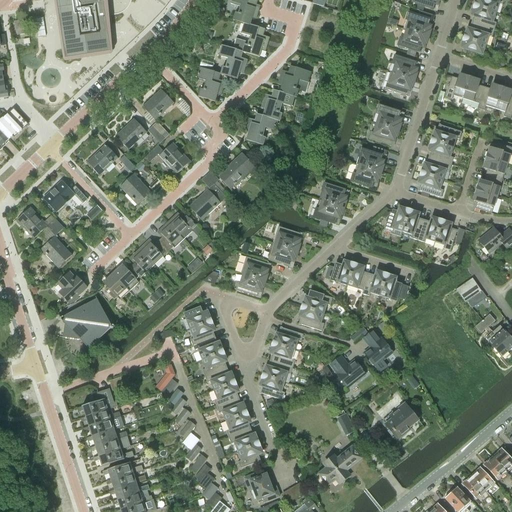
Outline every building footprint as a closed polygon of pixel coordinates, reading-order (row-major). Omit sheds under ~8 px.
[(102,0),(55,0),(64,60),(111,53),(102,0)] [(254,0),(231,0),(230,4),(240,7),(237,14),(235,13),(232,21),(243,24),(250,25),(254,12),(251,11),(254,0)] [(418,5),(416,10),(422,12),(424,7),(434,10),(436,4),(437,4),(438,1),(439,2),(439,0),(412,0),(412,3),(418,5)] [(475,0),(473,6),(495,13),(498,4),(502,5),(503,0),(475,0)] [(471,23),(494,30),(496,23),(493,22),(495,13),(473,6),(471,12),(473,13),(472,17),(473,17),(471,23)] [(403,29),(428,37),(430,30),(429,29),(430,26),(429,26),(431,20),(432,15),(422,12),(416,10),(419,11),(417,16),(408,13),(403,29)] [(26,20),(14,22),(16,35),(28,34),(26,20)] [(463,38),(485,45),(488,36),(491,37),(494,30),(471,23),(470,29),(468,28),(467,32),(465,31),(463,38)] [(232,47),(242,50),(242,52),(242,53),(259,58),(263,44),(261,43),(265,30),(250,25),(243,24),(240,34),(249,37),(247,44),(245,43),(235,40),(232,47)] [(408,49),(406,54),(414,57),(416,52),(420,53),(422,47),(423,47),(424,44),(425,45),(428,37),(403,29),(403,30),(407,31),(404,40),(400,39),(398,46),(408,49)] [(205,31),(203,39),(211,41),(213,34),(205,31)] [(485,45),(463,38),(461,45),(463,46),(462,49),(463,50),(461,56),(483,63),(486,55),(482,54),(485,45)] [(239,65),(242,53),(242,52),(221,45),(218,56),(227,59),(225,68),(222,67),(220,74),(220,75),(237,80),(241,66),(239,65)] [(390,72),(390,73),(414,80),(416,73),(415,72),(416,70),(415,69),(417,63),(413,62),(414,57),(406,54),(405,59),(395,56),(392,63),(396,64),(393,73),(390,72)] [(203,60),(202,65),(208,65),(208,69),(213,69),(214,61),(203,60)] [(283,79),(279,93),(294,97),(296,98),(298,90),(296,89),(298,80),(308,83),(311,73),(290,67),(286,79),(283,79)] [(216,87),(220,75),(220,74),(199,68),(196,78),(205,80),(202,90),(200,89),(197,97),(215,102),(219,88),(216,87)] [(414,80),(390,73),(384,89),(406,96),(408,90),(409,90),(410,88),(411,88),(414,80)] [(463,99),(469,77),(463,75),(463,76),(459,75),(458,79),(451,77),(445,98),(452,100),(453,96),(463,99)] [(469,77),(463,99),(473,102),(479,104),(477,108),(477,109),(484,87),(478,85),(479,82),(475,80),(475,79),(469,77)] [(484,87),(477,109),(484,111),(486,106),(495,109),(502,87),(496,86),(496,87),(491,85),(490,89),(484,87)] [(502,87),(495,109),(504,112),(503,117),(509,119),(511,111),(511,95),(510,95),(511,92),(507,90),(508,89),(502,87)] [(174,104),(160,90),(142,107),(155,121),(174,104)] [(262,117),(278,121),(279,122),(282,114),(279,113),(282,104),(291,107),(294,97),(279,93),(273,91),(269,103),(266,103),(262,117)] [(442,103),(445,93),(440,91),(437,102),(442,103)] [(377,124),(398,131),(400,123),(399,123),(400,120),(399,119),(401,113),(379,106),(377,114),(380,115),(377,124)] [(0,120),(0,131),(8,140),(16,133),(17,134),(27,125),(13,109),(7,115),(3,119),(2,118),(0,120)] [(275,131),(278,121),(262,117),(256,115),(252,127),(250,127),(245,141),(263,146),(265,138),(262,137),(265,128),(275,131)] [(147,133),(133,119),(115,137),(128,151),(147,133)] [(157,122),(152,127),(164,140),(169,135),(157,122)] [(398,131),(377,124),(374,133),(371,132),(368,139),(390,146),(392,140),(393,141),(394,138),(395,138),(398,131)] [(431,141),(452,148),(455,139),(459,140),(461,132),(439,125),(437,132),(436,131),(435,135),(433,134),(431,141)] [(148,131),(156,140),(160,144),(164,140),(152,127),(151,128),(148,131)] [(8,140),(0,131),(0,146),(2,148),(1,147),(8,140)] [(452,148),(431,141),(429,148),(430,148),(429,152),(430,152),(429,158),(451,165),(453,158),(450,157),(452,148)] [(163,152),(157,146),(154,150),(145,158),(149,163),(158,155),(176,175),(190,162),(173,143),(163,152)] [(487,153),(486,158),(507,165),(510,155),(511,156),(511,148),(495,143),(493,150),(490,149),(489,153),(487,153)] [(105,145),(104,145),(86,162),(99,176),(118,159),(105,145)] [(356,165),(381,172),(383,165),(382,164),(383,162),(382,161),(385,150),(373,146),(371,151),(362,148),(356,165)] [(242,154),(217,176),(230,191),(249,173),(252,176),(258,171),(242,154)] [(135,168),(124,156),(119,161),(130,172),(135,168)] [(420,173),(442,180),(445,171),(448,172),(451,165),(429,158),(427,164),(426,164),(424,167),(422,167),(420,173)] [(485,176),(501,181),(503,175),(504,175),(507,165),(486,158),(484,164),(485,165),(484,169),(487,170),(485,176)] [(413,179),(418,180),(422,165),(418,164),(413,179)] [(381,172),(356,165),(351,181),(373,188),(375,182),(376,182),(377,180),(378,180),(381,172)] [(205,176),(214,186),(214,185),(219,181),(210,172),(205,176)] [(442,180),(420,173),(418,180),(420,181),(419,184),(420,185),(418,191),(440,198),(443,191),(439,190),(442,180)] [(119,187),(137,206),(151,193),(133,174),(119,187)] [(226,199),(214,185),(214,186),(205,176),(201,180),(209,189),(208,190),(207,190),(188,207),(202,221),(220,204),(226,199)] [(475,191),(497,197),(500,187),(501,181),(485,176),(483,182),(480,181),(478,185),(477,185),(475,191)] [(157,179),(153,184),(161,192),(165,188),(157,179)] [(319,201),(343,209),(346,201),(345,200),(346,198),(344,197),(346,191),(334,187),(335,182),(327,180),(326,184),(324,184),(319,201)] [(87,200),(82,194),(75,187),(70,191),(61,181),(43,199),(56,213),(74,195),(83,204),(87,200)] [(161,192),(153,184),(149,188),(157,196),(161,192)] [(454,184),(452,190),(459,193),(461,187),(454,184)] [(497,197),(475,191),(473,197),(474,197),(473,201),(477,202),(475,209),(491,214),(493,207),(493,208),(497,197)] [(343,209),(319,201),(313,217),(320,220),(328,222),(336,225),(338,218),(339,219),(340,216),(341,216),(343,209)] [(97,206),(86,216),(91,221),(102,212),(97,206)] [(51,232),(59,224),(55,220),(48,226),(30,208),(16,221),(34,240),(46,227),(51,232)] [(400,238),(409,210),(402,208),(401,210),(398,209),(397,212),(391,210),(384,230),(390,232),(389,234),(400,238)] [(410,238),(417,241),(423,221),(417,219),(418,215),(414,214),(415,212),(409,210),(400,238),(402,232),(411,235),(410,238)] [(178,213),(167,223),(180,237),(189,228),(191,231),(196,226),(186,215),(182,218),(178,213)] [(425,240),(434,243),(441,221),(435,219),(434,221),(431,219),(430,223),(423,221),(417,241),(424,243),(425,240)] [(441,221),(434,243),(443,245),(442,249),(450,251),(456,231),(450,229),(451,226),(447,225),(448,223),(441,221)] [(163,237),(158,242),(168,252),(173,248),(174,249),(183,240),(180,237),(167,223),(158,231),(161,234),(163,237)] [(59,224),(51,232),(55,237),(64,229),(59,224)] [(272,243),(297,251),(299,243),(298,243),(299,240),(298,240),(300,234),(278,227),(272,243)] [(478,242),(488,254),(501,243),(505,249),(511,243),(511,233),(509,230),(502,235),(500,233),(498,234),(493,229),(478,242)] [(72,255),(55,237),(41,250),(58,269),(72,255)] [(139,249),(154,265),(163,257),(168,252),(158,242),(153,246),(151,244),(150,244),(148,241),(139,249)] [(203,250),(202,250),(202,251),(203,252),(205,254),(206,255),(207,255),(208,255),(211,252),(211,251),(212,251),(212,250),(212,249),(213,248),(213,246),(213,245),(212,245),(212,244),(211,243),(210,243),(208,246),(207,246),(205,248),(204,249),(203,249),(203,250)] [(244,243),(241,252),(246,254),(249,245),(244,243)] [(294,259),(297,251),(272,243),(267,260),(289,267),(291,261),(292,261),(293,258),(294,259)] [(154,265),(139,249),(130,258),(135,263),(130,268),(140,279),(146,273),(154,265)] [(240,273),(264,281),(267,274),(266,273),(267,270),(265,270),(267,264),(245,257),(240,273)] [(330,280),(346,286),(353,264),(347,262),(346,264),(342,262),(341,266),(335,264),(330,280)] [(192,264),(187,269),(191,274),(196,269),(192,264)] [(361,294),(368,274),(362,273),(363,269),(360,268),(360,266),(353,264),(346,286),(362,291),(361,294)] [(112,275),(129,292),(138,283),(136,280),(139,278),(129,267),(126,270),(122,266),(112,275)] [(185,271),(180,275),(184,280),(189,275),(185,271)] [(202,282),(214,286),(218,274),(213,272),(202,282)] [(374,276),(368,274),(361,294),(368,297),(370,293),(379,296),(386,274),(379,272),(378,274),(375,273),(374,276)] [(76,276),(74,278),(69,273),(57,284),(62,290),(58,293),(69,304),(87,288),(76,276)] [(262,289),(264,281),(240,273),(240,274),(243,275),(240,284),(237,282),(235,290),(257,297),(259,291),(260,291),(261,288),(262,289)] [(393,276),(386,274),(379,296),(395,302),(401,285),(394,283),(396,280),(392,278),(393,276)] [(129,292),(112,275),(103,283),(107,288),(104,290),(114,301),(117,298),(120,301),(129,292)] [(464,303),(481,292),(472,278),(455,290),(464,303)] [(397,297),(404,300),(408,287),(401,285),(397,297)] [(159,289),(154,294),(159,299),(164,295),(159,289)] [(303,300),(301,307),(323,314),(326,305),(329,306),(332,298),(309,291),(307,297),(306,297),(305,301),(303,300)] [(154,294),(149,298),(154,304),(159,299),(154,294)] [(95,299),(89,302),(61,318),(58,318),(58,320),(61,321),(64,324),(62,338),(80,340),(87,348),(86,349),(87,350),(109,328),(113,328),(113,325),(110,324),(109,323),(95,297),(94,298),(95,299)] [(183,314),(189,329),(211,321),(208,314),(206,315),(205,312),(202,313),(200,307),(183,314)] [(320,323),(323,314),(301,307),(299,314),(301,314),(300,318),(301,318),(299,324),(321,331),(323,324),(320,323)] [(41,313),(37,314),(40,321),(46,318),(45,314),(41,313)] [(499,327),(492,332),(487,327),(494,321),(489,315),(482,321),(508,351),(511,348),(511,340),(502,330),(499,327)] [(190,339),(192,346),(214,337),(212,332),(213,332),(212,328),(214,328),(211,321),(189,329),(193,338),(190,339)] [(501,358),(508,351),(482,321),(474,327),(480,334),(484,330),(488,336),(485,339),(488,343),(487,343),(501,358)] [(384,322),(378,326),(384,334),(390,330),(384,322)] [(274,336),(272,343),(294,350),(297,341),(300,342),(302,335),(280,328),(278,334),(277,333),(276,337),(274,336)] [(361,329),(350,338),(354,343),(365,334),(361,329)] [(380,341),(373,331),(363,338),(371,348),(364,354),(374,366),(392,352),(382,339),(380,341)] [(198,351),(201,360),(223,352),(220,345),(218,346),(217,342),(216,342),(214,337),(192,346),(194,352),(198,351)] [(271,355),(270,360),(292,367),(294,360),(291,359),(294,350),(272,343),(270,350),(272,351),(270,354),(271,355)] [(225,358),(223,352),(201,360),(205,369),(201,370),(204,376),(226,368),(224,363),(225,362),(223,359),(225,358)] [(346,388),(364,374),(354,361),(347,367),(340,357),(330,365),(338,374),(336,375),(346,388)] [(264,369),(261,376),(283,383),(286,373),(290,375),(292,367),(270,360),(268,366),(267,366),(266,369),(264,369)] [(228,373),(226,368),(204,376),(206,383),(210,381),(213,390),(234,382),(232,375),(230,376),(229,373),(228,373)] [(261,387),(259,393),(281,400),(284,393),(280,392),(283,383),(261,376),(259,382),(261,383),(260,387),(261,387)] [(109,381),(112,390),(123,386),(120,377),(109,381)] [(162,379),(155,388),(161,392),(168,383),(162,379)] [(177,384),(172,380),(172,379),(168,383),(161,392),(166,397),(177,384)] [(237,389),(234,382),(213,390),(217,399),(213,401),(216,407),(237,399),(235,393),(237,393),(235,389),(237,389)] [(168,401),(174,405),(180,398),(182,395),(177,390),(168,401)] [(186,403),(180,398),(174,405),(170,411),(176,416),(186,403)] [(239,404),(237,399),(216,407),(218,413),(221,412),(225,421),(246,413),(244,406),(242,407),(241,403),(239,404)] [(85,417),(108,410),(117,407),(116,402),(106,405),(104,400),(81,407),(85,417)] [(422,427),(404,405),(382,423),(396,440),(408,430),(406,428),(415,420),(421,428),(422,427)] [(85,417),(88,427),(120,417),(119,412),(110,415),(108,410),(85,417)] [(184,410),(177,419),(174,422),(180,427),(190,414),(184,410)] [(249,419),(246,413),(225,421),(228,430),(225,431),(228,438),(249,429),(247,424),(248,424),(247,420),(249,419)] [(348,413),(338,417),(345,435),(355,431),(348,413)] [(88,427),(91,437),(114,430),(124,427),(122,422),(120,417),(88,427)] [(185,439),(195,426),(189,422),(179,435),(185,439)] [(198,431),(196,426),(192,431),(182,444),(185,447),(198,431)] [(251,434),(249,429),(228,438),(230,444),(233,443),(237,452),(258,443),(256,437),(254,437),(252,434),(251,434)] [(91,437),(94,447),(118,440),(127,437),(125,432),(116,435),(114,430),(91,437)] [(94,447),(98,457),(121,449),(130,446),(129,442),(119,445),(118,440),(94,447)] [(261,450),(258,443),(237,452),(240,461),(237,462),(239,468),(259,461),(257,455),(260,454),(259,451),(261,450)] [(191,462),(201,450),(195,445),(191,451),(188,454),(185,457),(191,462)] [(338,480),(339,482),(346,477),(345,475),(346,474),(343,470),(348,467),(359,459),(351,448),(337,460),(338,460),(336,462),(334,459),(333,461),(331,459),(325,464),(326,466),(325,467),(327,469),(325,470),(318,475),(327,485),(333,480),(332,479),(334,478),(337,482),(338,480)] [(121,449),(98,457),(101,467),(133,457),(132,452),(123,455),(121,449)] [(498,452),(492,457),(506,473),(511,467),(511,461),(502,450),(499,453),(498,452)] [(196,472),(206,460),(201,455),(191,467),(196,472)] [(487,463),(484,466),(498,481),(506,473),(492,457),(486,462),(487,463)] [(110,481),(133,473),(142,470),(141,466),(132,469),(130,463),(107,471),(110,481)] [(195,477),(200,482),(206,474),(210,470),(205,465),(195,477)] [(470,476),(485,492),(494,484),(480,467),(470,476)] [(231,470),(224,473),(226,480),(234,477),(231,470)] [(110,481),(113,491),(136,483),(145,480),(144,476),(135,479),(133,473),(110,481)] [(206,474),(200,482),(197,485),(204,491),(211,484),(214,480),(206,474)] [(263,502),(278,496),(275,487),(269,489),(266,483),(268,483),(265,475),(254,479),(252,474),(243,478),(248,490),(252,489),(256,499),(261,498),(263,502)] [(485,492),(470,476),(460,485),(475,501),(485,492)] [(113,491),(117,501),(146,491),(149,490),(147,486),(138,489),(136,483),(113,491)] [(208,501),(214,493),(217,489),(211,484),(204,491),(201,495),(208,501)] [(457,511),(461,511),(470,504),(461,495),(463,493),(457,487),(452,492),(450,491),(444,497),(457,511)] [(148,497),(146,491),(117,501),(120,510),(152,500),(151,496),(148,497)] [(205,505),(212,511),(219,502),(221,499),(214,493),(208,501),(205,505)] [(152,500),(120,510),(120,511),(148,511),(155,510),(152,500)] [(272,504),(275,510),(279,508),(286,505),(283,500),(278,502),(278,501),(272,504)] [(307,509),(302,511),(314,511),(317,510),(309,501),(304,505),(307,509)] [(212,511),(210,511),(218,511),(223,506),(219,502),(212,511)]
